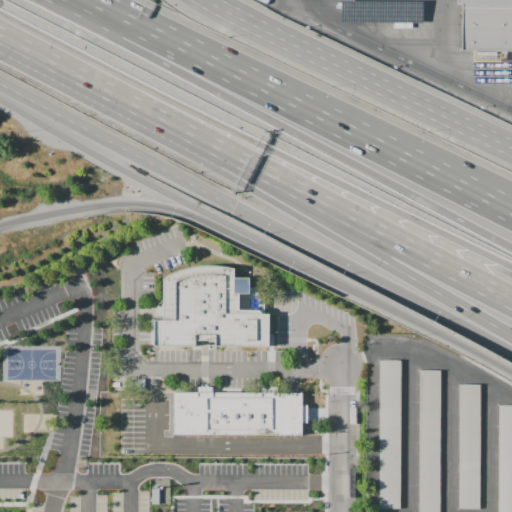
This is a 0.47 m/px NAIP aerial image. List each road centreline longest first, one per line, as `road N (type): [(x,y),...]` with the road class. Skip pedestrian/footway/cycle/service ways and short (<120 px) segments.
road 1 (motorway): [(511,148),(203,0)]
road 2 (motorway): [(0,14),(208,119)]
road 3 (motorway): [(403,156),(214,62)]
road 4 (motorway): [(0,43),(186,139)]
road 5 (motorway): [(329,153),(189,78)]
road 6 (residential): [(340,511),(341,365)]
road 7 (motorway): [(92,207),(161,206),(228,232)]
road 8 (motorway): [(297,214),(417,281)]
road 9 (motorway): [(450,216),(329,153)]
road 10 (motorway): [(283,232),(405,293)]
road 11 (motorway): [(304,195),(426,256)]
road 12 (motorway): [(318,173),(438,231)]
road 13 (motorway): [(401,313),(511,370)]
road 14 (motorway): [(208,119),(318,173)]
road 15 (motorway): [(405,293),(511,348)]
